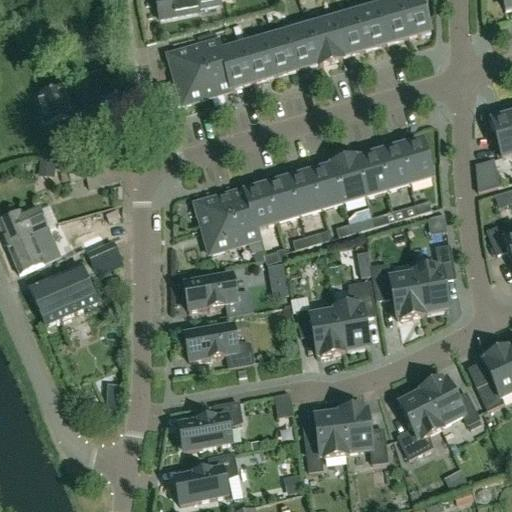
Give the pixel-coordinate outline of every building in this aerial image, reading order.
[(154,0),(159,24),(199,17),(197,9),(217,6),(216,0),(154,0)] [(417,0),(396,6),(407,43),(429,37),(417,0)] [(511,0),(501,0),(506,15),(511,12),(511,0)] [(407,43),(396,6),(374,13),(385,50),(407,43)] [(374,13),(352,19),(363,56),(385,50),(374,13)] [(279,15),(266,18),(267,26),(281,22),(279,15)] [(363,56),(352,19),(330,25),(341,62),(363,56)] [(341,62),(330,25),(309,31),(320,70),(342,64),(341,62)] [(245,50),(240,30),(233,32),(238,52),(245,50)] [(320,70),(309,31),(287,38),(298,75),(318,69),(318,71),(320,70)] [(287,38),(265,44),(276,82),(298,75),(287,38)] [(265,44),(243,51),(254,88),(276,82),(265,44)] [(232,94),(221,57),(218,46),(171,60),(168,61),(182,111),(232,96),(232,94)] [(243,51),(238,52),(221,57),(232,94),(254,88),(243,51)] [(63,93),(37,101),(45,129),(71,121),(63,93)] [(98,110),(94,112),(89,96),(77,100),(81,115),(77,116),(84,139),(104,133),(98,110)] [(511,159),(511,119),(490,126),(501,163),(511,159)] [(421,146),(398,153),(409,190),(431,183),(421,146)] [(409,190),(398,153),(376,159),(387,196),(409,190)] [(113,159),(66,173),(71,187),(86,183),(89,194),(120,185),(113,159)] [(354,163),(365,202),(387,196),(376,159),(355,165),(354,163)] [(365,202),(354,163),(332,170),(343,209),(365,202)] [(38,165),(37,176),(52,177),(53,166),(38,165)] [(492,167),(474,172),(477,199),(499,192),(492,167)] [(343,209),(332,170),(331,170),(331,172),(310,178),(321,215),(343,209)] [(321,215),(310,178),(289,184),(299,222),(321,215)] [(289,184),(267,191),(277,228),(299,222),(289,184)] [(245,195),(244,195),(251,220),(259,245),(260,245),(256,234),(277,228),(267,191),(245,197),(245,195)] [(251,220),(244,195),(195,210),(202,235),(251,220)] [(428,206),(415,210),(417,220),(431,216),(428,206)] [(417,220),(415,210),(401,214),(404,224),(417,220)] [(0,234),(6,250),(32,239),(46,233),(37,213),(23,219),(22,218),(0,226),(0,234)] [(371,223),(374,233),(387,229),(384,219),(371,223)] [(251,220),(202,235),(209,260),(259,245),(251,220)] [(118,238),(134,232),(130,223),(114,229),(118,238)] [(374,233),(371,223),(358,227),(360,237),(374,233)] [(338,243),(352,239),(349,229),(335,233),(338,243)] [(511,240),(505,229),(486,237),(496,260),(508,256),(511,266),(511,240)] [(305,242),(308,252),(321,248),(319,238),(305,242)] [(32,239),(6,250),(19,280),(44,269),(32,239)] [(308,252),(305,242),(292,246),(295,256),(308,252)] [(112,245),(86,256),(85,257),(92,273),(119,261),(112,245)] [(414,278),(422,321),(423,321),(423,319),(447,315),(442,286),(455,284),(449,251),(435,254),(439,275),(437,276),(436,274),(414,278)] [(254,267),(264,264),(263,260),(262,256),(252,259),(254,266),(254,267)] [(263,260),(264,264),(266,270),(279,266),(277,257),(263,260)] [(80,270),(29,292),(46,331),(96,309),(80,270)] [(422,321),(414,278),(413,278),(414,280),(390,284),(387,270),(370,273),(372,280),(376,306),(392,303),(396,324),(400,323),(400,325),(422,321)] [(360,283),(372,280),(370,273),(370,272),(359,274),(360,283)] [(184,290),(188,317),(208,313),(208,314),(223,311),(223,310),(225,310),(228,322),(252,318),(246,282),(232,285),(231,282),(184,290)] [(348,312),(334,315),(342,359),(343,358),(343,356),(368,352),(363,324),(375,322),(369,288),(349,291),(348,312)] [(287,289),(272,291),(274,303),(289,300),(287,289)] [(342,359),(334,315),(333,315),(334,317),(309,321),(308,316),(295,318),(300,343),(313,341),(316,361),(320,361),(320,362),(342,359)] [(89,344),(108,337),(101,318),(82,325),(89,344)] [(189,367),(209,364),(209,365),(224,362),(223,361),(226,361),(228,373),(253,369),(249,348),(235,348),(232,332),(184,341),(189,367)] [(511,368),(505,354),(485,364),(486,365),(482,367),(491,386),(476,393),(487,416),(503,408),(500,403),(511,397),(511,368)] [(441,385),(421,396),(441,435),(441,434),(440,433),(463,421),(467,430),(479,424),(465,398),(454,404),(445,385),(441,387),(441,385)] [(441,435),(421,396),(420,396),(421,398),(398,409),(411,435),(397,442),(408,465),(432,453),(428,441),(441,435)] [(179,434),(177,434),(179,447),(181,447),(183,457),(231,449),(228,433),(242,428),(238,407),(213,412),(215,424),(213,425),(213,424),(198,426),(198,427),(178,431),(179,434)] [(340,417),(345,461),(346,461),(346,459),(370,456),(372,469),(387,467),(383,434),(369,436),(366,416),(362,416),(362,414),(340,417)] [(309,415),(292,415),(293,432),(310,432),(309,415)] [(345,461),(340,417),(339,417),(339,419),(314,422),(318,451),(305,452),(309,477),(322,476),(320,462),(323,462),(323,464),(345,461)] [(252,455),(260,454),(259,445),(251,447),(252,455)] [(174,484),(179,511),(227,501),(223,485),(237,480),(233,460),(208,465),(211,477),(208,478),(208,477),(194,480),(194,481),(174,484)] [(288,484),(291,498),(301,496),(298,482),(288,484)] [(420,510),(415,495),(408,497),(413,511),(420,510)]
